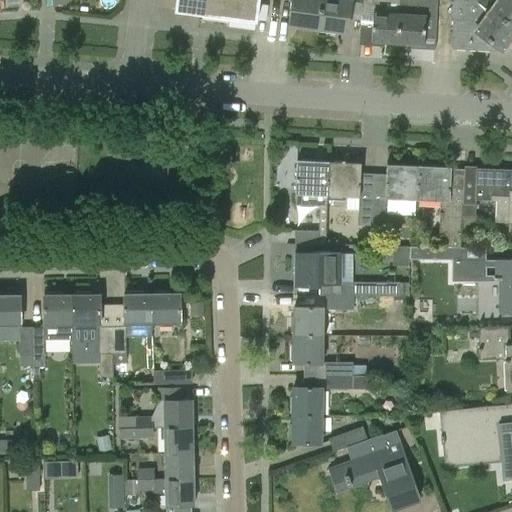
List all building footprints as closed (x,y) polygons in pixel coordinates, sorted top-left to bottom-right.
[(176,0),(176,10),(255,20),(258,0),(176,0)] [(317,29),(321,0),(291,0),(288,25),(317,29)] [(321,0),(317,29),(346,33),(350,0),(321,0)] [(397,43),(398,13),(399,0),(362,0),(362,11),(372,12),(370,41),(397,43)] [(399,0),(398,13),(397,43),(423,45),(425,17),(436,17),(437,0),(399,0)] [(511,24),(490,9),(477,0),(452,0),(449,15),(452,18),(450,46),(490,48),(494,43),(503,49),(511,36),(511,24)] [(511,0),(477,0),(490,9),(511,24),(511,0)] [(189,160),(190,136),(180,136),(180,160),(189,160)] [(294,244),(318,244),(325,244),(327,195),(329,161),(297,159),(295,205),(319,206),(318,230),(294,230),(294,244)] [(329,161),(327,195),(359,196),(361,162),(329,161)] [(418,199),(419,164),(386,163),(385,197),(418,199)] [(419,164),(418,199),(440,199),(438,247),(461,247),(461,236),(464,181),(450,180),(451,166),(419,164)] [(476,199),(496,200),(495,221),(511,221),(511,169),(464,167),(464,181),(461,236),(477,236),(478,216),(476,216),(476,199)] [(359,200),(358,224),(371,225),(372,200),(359,200)] [(384,225),(385,201),(372,200),(371,225),(384,225)] [(384,241),(384,225),(372,225),(371,228),(371,241),(384,241)] [(511,259),(496,260),(461,260),(461,247),(438,247),(411,247),(410,259),(452,260),(452,281),(500,281),(500,310),(511,309),(511,259)] [(340,252),(294,252),(294,284),(319,284),(319,295),(352,295),(400,295),(400,282),(340,282),(340,252)] [(0,335),(19,335),(19,366),(33,366),(33,367),(32,327),(20,327),(20,295),(11,295),(11,292),(0,291),(0,335)] [(72,340),(72,294),(63,294),(63,291),(48,292),(48,295),(44,295),(44,327),(32,327),(33,367),(45,367),(45,354),(46,354),(46,337),(59,337),(59,340),(72,340)] [(75,294),(72,294),(72,340),(73,362),(99,362),(99,355),(99,322),(100,322),(100,294),(90,294),(90,291),(75,291),(75,294)] [(152,322),(152,294),(143,294),(143,291),(127,291),(127,294),(124,294),(124,322),(152,322)] [(152,294),(152,322),(180,322),(180,293),(170,293),(170,291),(154,291),(154,294),(152,294)] [(352,295),(326,296),(326,308),(352,309),(352,295)] [(190,302),(190,305),(190,316),(203,316),(203,304),(203,302),(190,302)] [(322,335),(322,307),(294,306),(294,316),(291,316),(291,332),(293,332),(293,334),(322,335)] [(100,326),(100,352),(113,352),(112,326),(100,326)] [(125,352),(125,326),(112,326),(113,352),(125,352)] [(478,327),(479,359),(505,358),(506,390),(511,390),(511,344),(510,345),(509,326),(478,327)] [(322,335),(293,334),(293,344),(290,344),(290,359),(293,359),(293,363),(321,363),(322,335)] [(352,362),(325,362),(325,375),(366,375),(367,366),(352,366),(352,362)] [(153,370),(153,383),(191,383),(191,370),(153,370)] [(368,375),(366,375),(325,375),(325,389),(368,389),(368,375)] [(321,415),(321,387),(293,386),(293,396),(290,396),(290,412),(293,412),(293,415),(321,415)] [(192,399),(182,399),(182,387),(158,387),(159,400),(152,416),(135,417),(136,426),(136,427),(153,426),(154,427),(164,427),(164,426),(192,425),(192,399)] [(440,411),(444,451),(502,446),(505,476),(511,475),(511,403),(491,406),(440,411)] [(321,415),(293,415),(293,424),(289,424),(289,440),(292,440),(292,443),(321,443),(321,415)] [(164,452),(193,451),(192,425),(164,426),(164,427),(164,452)] [(136,427),(136,426),(119,427),(119,439),(154,438),(154,427),(153,426),(136,427)] [(363,426),(328,438),(333,451),(346,447),(346,446),(367,439),(363,426)] [(419,498),(402,450),(395,430),(382,435),(382,434),(367,439),(346,446),(346,447),(351,459),(327,468),(335,489),(379,473),(391,508),(419,498)] [(102,453),(110,451),(106,437),(99,439),(102,453)] [(20,439),(0,439),(0,451),(20,451),(20,439)] [(193,451),(164,452),(165,478),(193,477),(193,451)] [(46,479),(56,479),(56,463),(46,464),(46,479)] [(40,465),(26,466),(26,479),(40,478),(40,465)] [(154,468),(138,468),(138,478),(154,478),(154,468)] [(123,474),(108,474),(108,486),(124,486),(123,474)] [(196,480),(193,477),(165,478),(154,478),(154,490),(154,492),(165,491),(165,504),(191,504),(194,504),(193,490),(196,487),(196,480)] [(139,490),(154,490),(154,478),(138,478),(138,480),(125,480),(125,494),(139,494),(139,490)]
